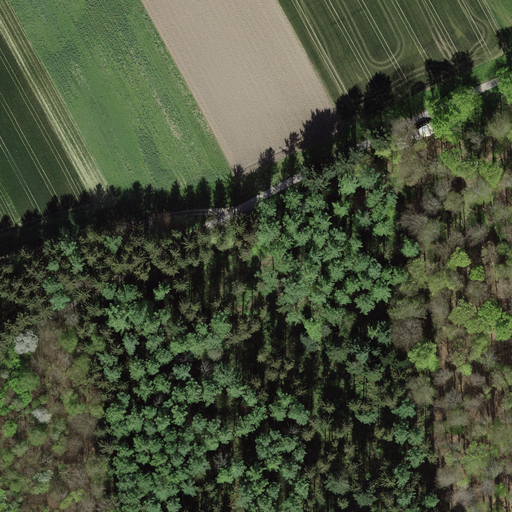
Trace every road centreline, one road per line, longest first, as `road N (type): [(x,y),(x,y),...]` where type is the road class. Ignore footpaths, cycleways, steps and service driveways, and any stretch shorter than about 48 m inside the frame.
road 1 (track): [(238,211),(511,80)]
road 2 (track): [(0,354),(238,211)]
road 3 (track): [(0,263),(192,214),(238,211)]
